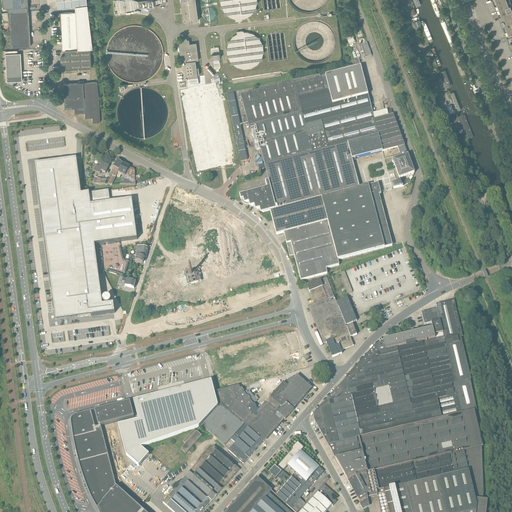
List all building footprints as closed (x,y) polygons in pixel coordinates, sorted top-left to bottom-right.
[(7,8),(28,7),(28,2),(29,2),(28,0),(1,0),(2,8),(7,8)] [(56,0),(57,8),(87,5),(86,0),(56,0)] [(154,1),(153,1),(114,6),(113,6),(113,7),(114,11),(115,11),(116,15),(116,16),(121,15),(120,15),(130,13),(131,12),(132,12),(134,12),(134,11),(133,11),(136,9),(138,8),(143,8),(143,7),(144,7),(144,8),(146,7),(146,8),(155,7),(155,6),(159,6),(159,5),(159,4),(163,4),(166,3),(166,2),(166,1),(165,0),(158,0),(155,0),(154,1)] [(198,20),(195,0),(181,0),(184,22),(191,21),(191,22),(198,21),(198,20),(199,20),(198,20)] [(258,4),(259,4),(258,1),(258,2),(257,2),(257,0),(219,0),(220,1),(221,1),(221,7),(221,6),(220,6),(221,9),(221,8),(222,8),(225,13),(224,13),(224,16),(225,16),(225,14),(226,14),(231,18),(230,18),(231,18),(235,19),(235,20),(236,20),(236,21),(236,22),(241,21),(242,21),(242,20),(243,20),(243,19),(245,19),(248,17),(251,15),(251,16),(252,15),(251,15),(255,10),(256,10),(256,11),(257,11),(257,9),(256,9),(257,3),(258,3),(258,4)] [(441,13),(436,0),(430,0),(435,15),(441,13)] [(511,2),(511,0),(493,0),(506,33),(507,32),(508,34),(507,35),(511,49),(511,2)] [(207,8),(205,19),(214,20),(216,9),(207,8)] [(8,23),(29,21),(28,16),(29,16),(29,11),(28,11),(8,13),(8,23)] [(61,30),(62,50),(77,49),(75,13),(59,13),(60,30),(61,30)] [(429,43),(433,41),(425,18),(420,19),(429,43)] [(448,46),(455,43),(446,18),(438,21),(448,46)] [(9,33),(30,31),(30,26),(29,26),(29,21),(8,23),(9,33)] [(230,58),(231,64),(233,64),(242,68),(258,67),(263,53),(263,54),(264,53),(262,34),(261,36),(260,37),(248,31),(246,32),(243,30),(237,31),(238,35),(233,35),(231,40),(228,40),(229,44),(227,48),(228,57),(230,58)] [(30,31),(9,33),(10,48),(30,47),(30,36),(31,36),(30,31)] [(353,33),(347,35),(351,44),(356,42),(353,33)] [(196,61),(199,60),(196,43),(190,44),(189,40),(187,40),(187,39),(183,39),(184,39),(184,41),(178,42),(178,46),(179,46),(180,55),(182,55),(183,63),(184,62),(186,78),(198,77),(198,75),(199,75),(199,68),(198,68),(197,68),(196,61)] [(365,58),(372,55),(367,43),(361,45),(365,58)] [(438,67),(442,66),(436,47),(431,49),(438,67)] [(64,50),(65,69),(91,67),(90,49),(64,50)] [(468,78),(457,50),(451,52),(462,80),(468,78)] [(5,54),(7,81),(22,81),(20,53),(5,54)] [(262,178),(239,184),(241,192),(255,189),(256,191),(240,195),(241,200),(243,199),(244,201),(247,203),(249,203),(249,205),(252,206),(254,206),(255,208),(258,209),(260,209),(260,211),(263,213),(270,211),(273,221),(275,228),(276,235),(284,233),(286,241),(290,255),(291,256),(294,255),(301,281),(328,274),(326,269),(339,265),(338,260),(385,248),(393,246),(392,245),(394,244),(392,236),(390,237),(379,195),(381,194),(381,192),(378,183),(360,188),(352,159),(398,147),(401,157),(393,160),(392,162),(393,164),(394,165),(395,166),(400,179),(415,173),(393,114),(391,109),(386,111),(387,116),(374,119),(361,67),(360,67),(358,60),(352,61),(354,69),(320,78),(320,76),(294,82),(241,96),(249,127),(254,125),(259,143),(254,145),(256,151),(261,150),(265,165),(258,166),(259,170),(266,168),(269,181),(265,182),(266,186),(264,186),(262,178)] [(445,70),(440,72),(447,89),(452,87),(445,70)] [(92,123),(100,122),(99,97),(97,82),(63,84),(64,109),(74,109),(74,114),(84,113),(85,118),(92,118),(92,123)] [(471,98),(475,97),(469,82),(465,84),(471,98)] [(460,108),(454,90),(449,92),(456,110),(460,108)] [(241,162),(248,161),(234,94),(227,95),(241,162)] [(478,118),(483,116),(477,100),(472,101),(478,118)] [(473,135),(465,112),(459,115),(467,138),(473,135)] [(79,196),(74,157),(35,162),(47,252),(47,255),(49,265),(51,281),(70,279),(75,318),(114,312),(113,303),(102,304),(94,244),(137,240),(131,198),(109,200),(108,192),(79,196)] [(116,176),(117,177),(123,164),(117,161),(112,169),(115,170),(110,179),(107,178),(105,180),(101,180),(98,178),(95,177),(92,182),(99,185),(98,185),(112,185),(116,176)] [(100,167),(97,165),(94,170),(100,174),(101,171),(105,173),(110,164),(106,162),(105,164),(102,163),(100,167)] [(120,185),(121,185),(130,168),(123,164),(117,177),(119,178),(121,176),(124,177),(122,180),(121,179),(118,183),(120,184),(120,185)] [(135,182),(141,181),(140,176),(134,176),(134,170),(130,168),(121,185),(135,185),(135,182)] [(403,187),(404,186),(408,184),(410,181),(410,179),(402,181),(395,182),(396,184),(393,184),(394,189),(403,187)] [(198,200),(211,266),(191,270),(190,262),(178,264),(180,275),(153,280),(156,294),(171,291),(173,298),(181,297),(179,287),(191,285),(193,285),(197,301),(227,295),(222,268),(251,262),(244,228),(241,228),(241,226),(237,226),(242,250),(232,252),(233,259),(227,260),(224,244),(230,243),(230,241),(230,239),(223,240),(215,203),(198,200)] [(135,256),(136,256),(145,258),(146,258),(148,248),(137,246),(135,256)] [(268,258),(265,246),(253,249),(256,260),(268,258)] [(159,278),(158,275),(167,273),(165,268),(150,271),(152,279),(159,278)] [(345,271),(339,273),(345,289),(351,287),(345,271)] [(125,285),(125,286),(134,288),(136,282),(127,279),(128,277),(124,276),(122,282),(125,283),(124,284),(125,285)] [(315,304),(334,297),(334,296),(327,278),(307,286),(309,292),(310,292),(315,304)] [(349,334),(336,302),(334,297),(315,304),(309,307),(320,334),(324,344),(326,343),(349,334)] [(352,324),(357,321),(348,298),(336,302),(349,334),(351,337),(357,335),(353,325),(352,325),(352,324)] [(483,447),(483,446),(475,411),(477,410),(470,380),(471,379),(461,337),(463,337),(454,301),(436,305),(437,309),(421,313),(425,330),(414,333),(414,331),(410,331),(406,333),(407,335),(383,340),(384,344),(378,346),(378,345),(375,345),(346,378),(316,411),(315,413),(314,417),(314,419),(316,424),(351,486),(352,486),(359,500),(358,500),(362,507),(362,508),(363,511),(368,508),(367,505),(369,502),(368,498),(377,496),(381,511),(486,511),(488,500),(483,500),(482,447),(483,447)] [(288,334),(292,346),(300,343),(296,331),(288,334)] [(349,334),(326,343),(332,358),(342,354),(341,350),(354,345),(351,337),(349,334)] [(263,337),(253,339),(254,345),(265,343),(263,337)] [(284,362),(287,373),(307,368),(304,357),(284,362)] [(297,375),(288,385),(284,383),(259,411),(253,404),(250,400),(238,386),(217,391),(221,405),(264,440),(284,419),(285,420),(293,410),(292,409),(311,388),(297,375)] [(218,406),(211,381),(185,387),(186,390),(173,394),(160,397),(160,394),(133,401),(138,420),(136,421),(118,425),(126,455),(139,467),(149,455),(141,448),(181,434),(199,427),(218,406)] [(91,412),(95,427),(101,426),(135,417),(131,401),(91,412)] [(243,464),(264,440),(221,405),(201,426),(224,447),(231,439),(235,443),(228,450),(243,464)] [(97,432),(95,427),(91,412),(76,416),(74,416),(73,417),(72,418),(71,420),(70,422),(73,438),(97,432)] [(78,462),(109,454),(101,426),(95,427),(97,432),(73,438),(73,441),(77,460),(78,462)] [(186,454),(191,449),(201,437),(194,430),(183,442),(186,444),(181,449),(186,454)] [(287,466),(301,451),(304,448),(298,442),(292,448),(293,449),(277,468),(282,472),(287,466)] [(212,501),(217,495),(223,489),(228,483),(234,476),(240,470),(213,446),(207,453),(202,459),(196,465),(190,472),(185,478),(177,486),(168,497),(163,503),(173,511),(202,511),(204,510),(212,501)] [(300,511),(306,505),(300,499),(324,472),(301,451),(287,466),(295,473),(275,494),(294,511),(300,511)] [(97,510),(117,487),(109,454),(78,462),(82,476),(88,494),(97,509),(97,510)] [(273,478),(276,480),(282,472),(277,468),(275,466),(268,473),(272,477),(273,478)] [(272,491),(257,478),(226,511),(290,511),(269,494),(272,491)] [(326,511),(332,506),(333,506),(336,502),(335,501),(338,498),(324,485),(306,505),(300,511),(326,511)] [(117,487),(97,510),(98,511),(142,511),(144,511),(117,487)]
